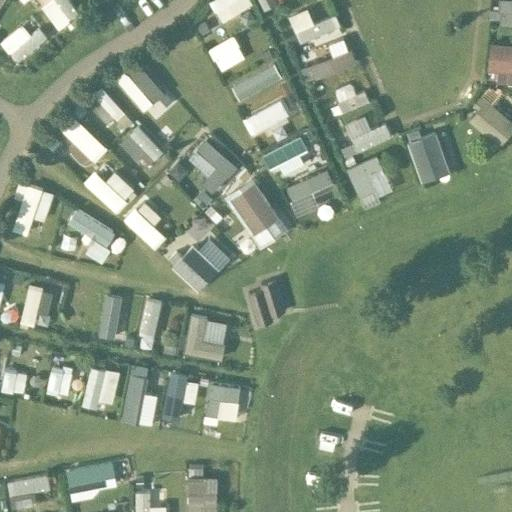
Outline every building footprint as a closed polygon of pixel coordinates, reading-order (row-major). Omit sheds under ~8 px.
[(69,0),(53,0),(69,19),(78,12),(69,0)] [(210,0),(222,20),(253,3),(251,0),(210,0)] [(511,0),(498,0),(498,11),(501,11),(500,24),(511,24),(511,0)] [(337,12),(314,19),(310,6),(289,13),(299,44),(343,29),(337,12)] [(41,26),(31,33),(25,23),(1,38),(16,61),(50,39),(41,26)] [(220,68),(246,56),(235,33),(209,45),(220,68)] [(302,53),(311,78),(357,61),(347,35),(302,53)] [(511,44),(490,42),(487,70),(511,72),(511,44)] [(117,74),(153,118),(174,101),(139,57),(117,74)] [(241,97),(283,75),(275,60),(233,83),(241,97)] [(119,131),(133,119),(103,85),(89,97),(119,131)] [(511,131),(511,120),(481,95),(473,105),(478,109),(469,120),(500,146),(511,131)] [(246,118),(253,131),(288,112),(281,99),(246,118)] [(70,144),(89,163),(107,145),(73,110),(59,124),(75,140),(70,144)] [(352,137),(358,151),(392,135),(385,122),(352,137)] [(130,133),(155,159),(164,151),(139,124),(130,133)] [(271,166),(316,141),(309,127),(263,152),(271,166)] [(410,140),(420,136),(418,129),(408,133),(410,140)] [(450,172),(436,131),(420,136),(410,140),(408,141),(422,182),(450,172)] [(238,166),(206,138),(197,149),(216,166),(202,183),(212,192),(227,175),(228,176),(238,166)] [(346,167),(360,197),(375,190),(367,174),(383,167),(376,153),(346,167)] [(326,167),(286,185),(292,198),(332,180),(326,167)] [(106,177),(96,168),(85,180),(119,211),(144,183),(129,170),(124,176),(115,168),(106,177)] [(29,181),(12,229),(27,234),(43,186),(29,181)] [(255,233),(280,215),(271,203),(270,203),(254,181),(230,198),(255,233)] [(155,222),(162,214),(144,196),(125,216),(157,247),(168,235),(155,222)] [(76,207),(67,221),(106,245),(114,231),(76,207)] [(219,268),(193,243),(172,265),(198,290),(219,268)] [(258,325),(273,320),(271,315),(285,310),(276,278),(260,282),(262,287),(248,291),(258,325)] [(21,320),(33,323),(41,289),(29,287),(21,320)] [(104,291),(101,334),(118,336),(121,293),(104,291)] [(148,298),(140,333),(154,337),(162,301),(148,298)] [(183,352),(222,360),(225,343),(204,338),(208,317),(191,313),(187,335),(182,334),(178,350),(183,351),(183,352)] [(154,422),(157,391),(146,391),(149,364),(130,362),(125,420),(154,422)] [(52,366),(46,393),(58,396),(64,368),(52,366)] [(91,366),(82,404),(96,407),(105,369),(91,366)] [(5,367),(1,391),(12,393),(17,369),(5,367)] [(171,372),(163,416),(178,418),(186,375),(171,372)] [(240,387),(209,381),(207,397),(209,397),(206,414),(218,416),(221,400),(238,403),(240,387)] [(110,460),(64,469),(67,484),(113,475),(110,460)] [(49,487),(47,473),(7,481),(9,495),(49,487)] [(189,476),(188,511),(204,511),(205,507),(216,507),(216,491),(205,490),(205,476),(189,476)] [(137,491),(137,511),(151,511),(151,490),(137,491)]
